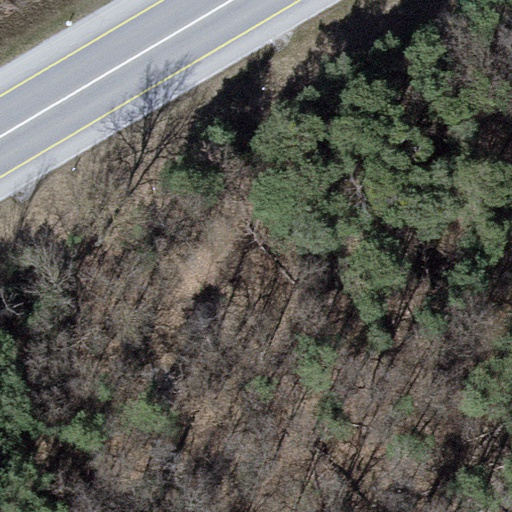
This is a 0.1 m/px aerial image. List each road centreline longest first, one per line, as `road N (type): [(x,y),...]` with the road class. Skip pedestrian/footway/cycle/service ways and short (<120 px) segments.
road 1 (motorway): [(0,270),(462,0)]
road 2 (primary): [(247,0),(0,142)]
